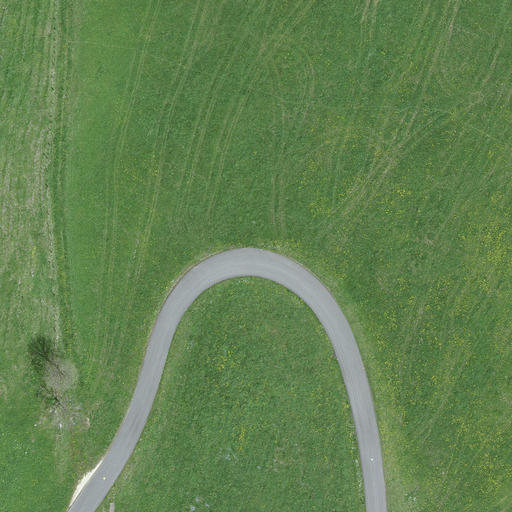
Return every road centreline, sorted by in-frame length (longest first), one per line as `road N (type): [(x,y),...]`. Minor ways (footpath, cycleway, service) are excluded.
road 1 (tertiary): [(377,511),(357,382),(334,320),(310,287),(258,261),(214,267),(178,300),(130,432),(80,511)]
road 2 (track): [(78,511),(55,197),(62,0)]
